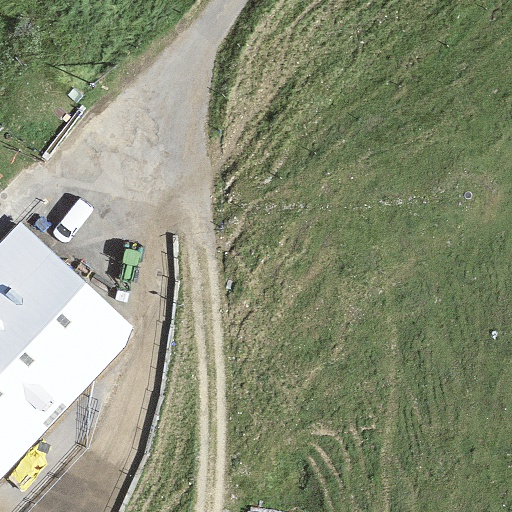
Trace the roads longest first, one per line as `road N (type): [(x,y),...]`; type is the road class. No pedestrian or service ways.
road 1 (track): [(207,511),(212,343),(200,230),(161,141),(194,55),(232,0)]
road 2 (track): [(161,141),(35,182),(0,219)]
